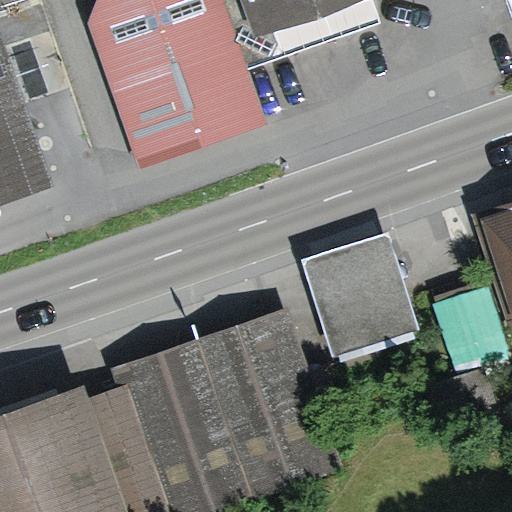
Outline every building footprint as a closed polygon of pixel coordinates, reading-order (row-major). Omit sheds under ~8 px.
[(253,117),(237,70),(275,57),(261,18),(255,0),(103,0),(97,19),(144,155),(253,117)] [(255,0),(261,18),(275,57),(379,20),(371,0),(255,0)] [(0,67),(0,132),(21,125),(1,67),(0,67)] [(511,301),(511,212),(486,221),(511,301)] [(340,347),(407,325),(399,299),(331,321),(340,347)] [(169,511),(184,511),(328,462),(281,327),(124,381),(169,511)] [(430,389),(438,413),(481,399),(474,376),(430,389)] [(115,511),(76,397),(0,423),(0,511),(115,511)]
